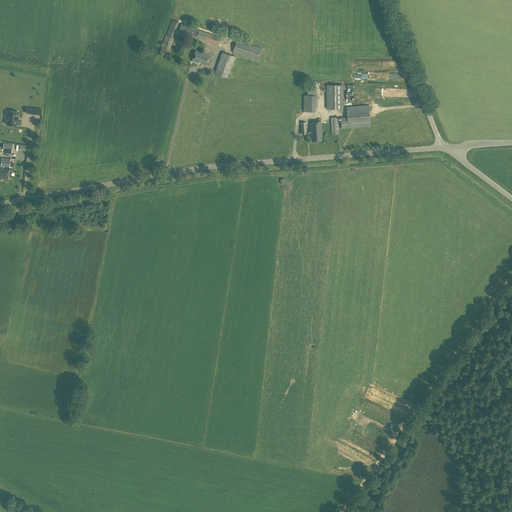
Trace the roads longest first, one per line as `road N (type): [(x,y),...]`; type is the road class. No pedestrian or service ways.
road 1 (tertiary): [(0,203),(218,165),(442,147)]
road 2 (track): [(411,416),(511,279)]
road 3 (unclassified): [(442,147),(384,0)]
